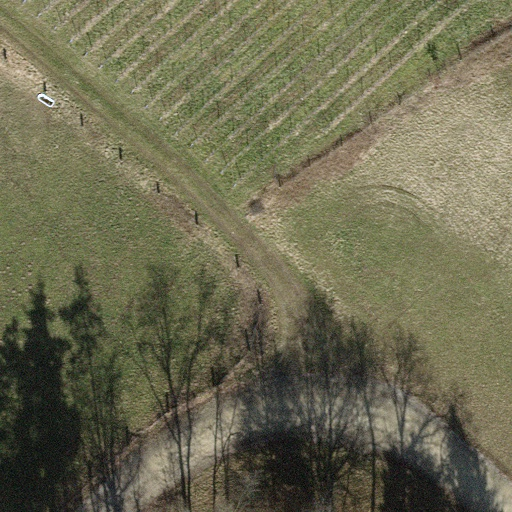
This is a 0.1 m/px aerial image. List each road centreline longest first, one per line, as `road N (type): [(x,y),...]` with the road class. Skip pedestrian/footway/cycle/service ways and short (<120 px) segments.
road 1 (track): [(303,400),(285,304),(0,56)]
road 2 (track): [(303,400),(381,408),(467,446),(511,492)]
road 3 (track): [(102,511),(172,455),(235,420),(303,400)]
